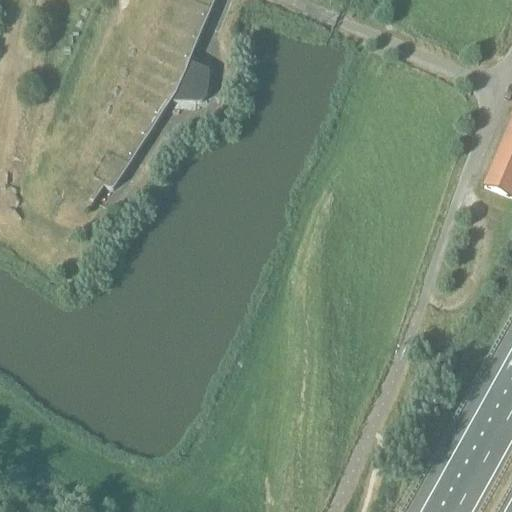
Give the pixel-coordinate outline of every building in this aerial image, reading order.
[(178,0),(146,77),(99,151),(98,153),(96,155),(95,160),(94,163),(94,166),(93,169),(94,173),(94,177),(95,180),(96,183),(80,208),(80,211),(81,211),(84,211),(86,210),(88,209),(91,207),(92,206),(93,204),(104,187),(109,190),(110,191),(111,191),(112,191),(113,190),(114,189),(171,102),(175,102),(197,105),(198,105),(199,105),(201,105),(203,104),(204,102),(205,101),(206,99),(207,98),(207,97),(210,77),(210,76),(210,75),(209,74),(209,73),(208,72),(190,61),(192,56),(215,0),(178,0)] [(190,61),(208,72),(211,67),(192,56),(190,61)] [(174,107),(196,110),(197,105),(175,102),(174,107)] [(511,121),(495,161),(483,189),(511,201),(511,199),(511,121)] [(10,187),(8,187),(6,186),(8,174),(6,174),(4,186),(1,187),(0,187),(0,214),(3,215),(6,215),(9,215),(12,214),(14,213),(20,223),(21,222),(16,212),(17,211),(19,208),(20,205),(20,201),(20,199),(16,199),(17,202),(16,203),(15,207),(13,209),(11,210),(9,211),(7,212),(5,212),(3,212),(1,211),(0,210),(0,190),(1,191),(3,190),(6,190),(9,190),(11,191),(13,193),(14,194),(15,195),(18,194),(17,192),(15,190),(13,189),(10,187)] [(6,186),(8,187),(10,187),(13,189),(15,190),(17,192),(18,194),(19,196),(20,199),(20,201),(20,205),(19,208),(17,211),(16,212),(21,222),(25,220),(21,213),(23,209),(24,205),(24,201),(24,197),(23,193),(21,191),(19,188),(17,186),(13,184),(11,183),(12,175),(8,174),(6,186)]
